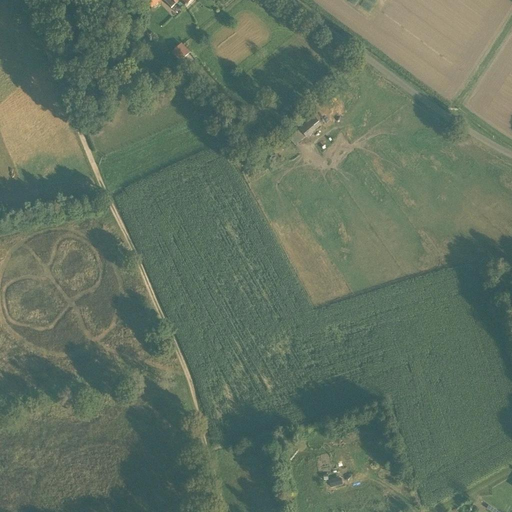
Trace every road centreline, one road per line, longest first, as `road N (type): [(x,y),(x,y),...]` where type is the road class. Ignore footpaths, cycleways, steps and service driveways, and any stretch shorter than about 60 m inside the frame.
road 1 (track): [(220,511),(187,371),(76,128),(30,0)]
road 2 (unclassified): [(511,155),(472,139),(278,0)]
